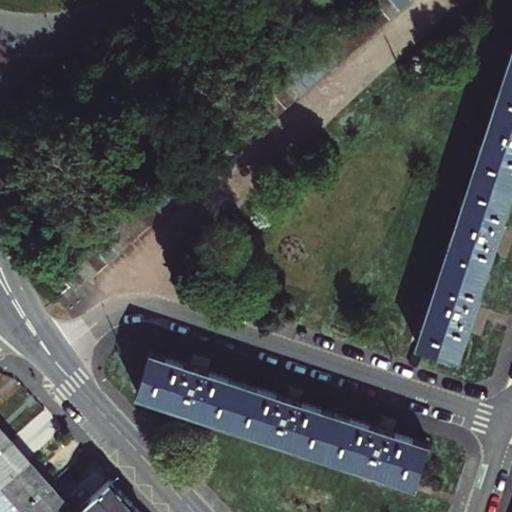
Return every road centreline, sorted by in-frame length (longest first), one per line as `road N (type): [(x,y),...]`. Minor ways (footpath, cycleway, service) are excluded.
road 1 (residential): [(49,356),(106,316),(146,306),(507,423)]
road 2 (tertiary): [(49,356),(190,511)]
